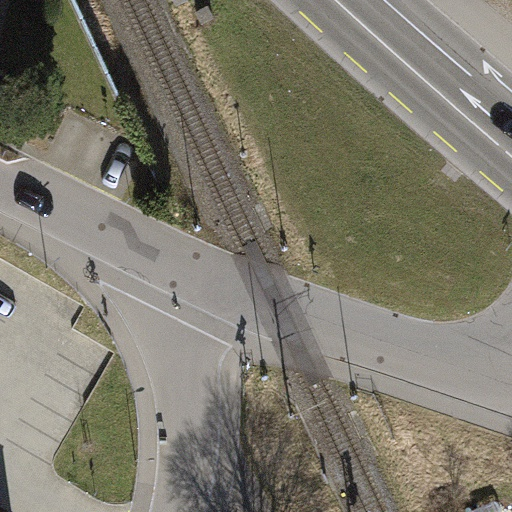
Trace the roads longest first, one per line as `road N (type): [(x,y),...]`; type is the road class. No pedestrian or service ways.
road 1 (residential): [(511,373),(461,374),(186,267)]
road 2 (residential): [(186,267),(174,309),(189,422),(176,511)]
road 3 (secondary): [(511,144),(348,0)]
road 4 (residential): [(186,267),(0,183)]
road 5 (tertiary): [(511,102),(402,0)]
